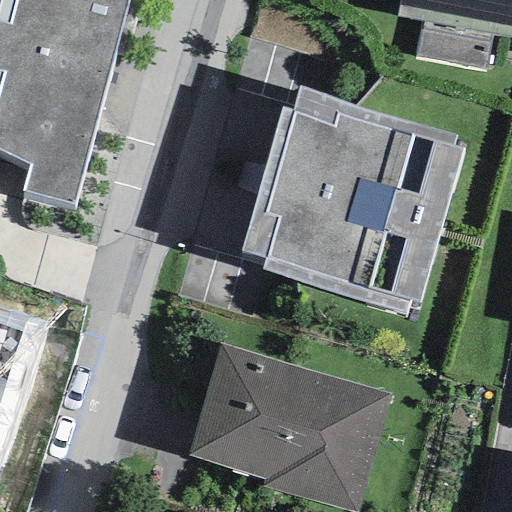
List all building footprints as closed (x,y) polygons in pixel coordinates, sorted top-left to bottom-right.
[(126,0),(21,0),(0,77),(0,146),(30,156),(19,187),(74,200),(126,0)] [(511,0),(399,0),(397,13),(511,35),(511,0)] [(416,299),(461,147),(453,145),(457,132),(299,85),(293,106),(282,103),(238,249),(265,257),(261,269),(405,312),(410,297),(416,299)] [(0,282),(0,327),(8,330),(0,364),(0,377),(56,390),(77,300),(0,282)] [(186,454),(263,477),(261,483),(356,511),(391,393),(219,342),(186,454)]
